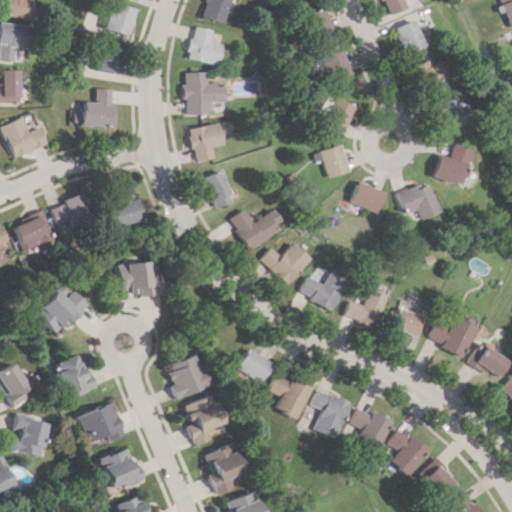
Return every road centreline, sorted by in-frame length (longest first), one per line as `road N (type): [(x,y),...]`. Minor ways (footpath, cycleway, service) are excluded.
road 1 (residential): [(390,376),(273,326),(208,261),(176,212),(153,143)]
road 2 (residential): [(129,369),(141,336),(117,322),(103,344),(114,364),(129,369),(188,511)]
road 3 (residential): [(383,113),(365,142),(386,161),(404,141),(383,113),(342,0)]
road 4 (residential): [(390,376),(489,463),(511,500)]
road 5 (residential): [(153,143),(0,190)]
road 6 (residential): [(153,143),(150,76),(170,0)]
road 7 (residential): [(511,448),(427,384),(390,376)]
